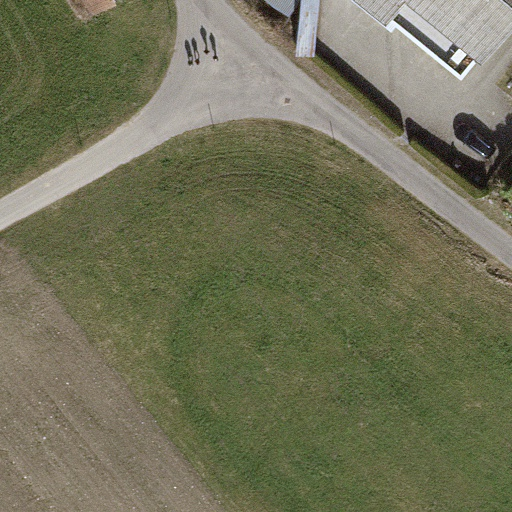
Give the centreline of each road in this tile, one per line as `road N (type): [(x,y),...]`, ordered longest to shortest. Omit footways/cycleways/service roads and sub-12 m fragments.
road 1 (unclassified): [(265,62),(511,250)]
road 2 (unclassified): [(0,217),(265,62)]
